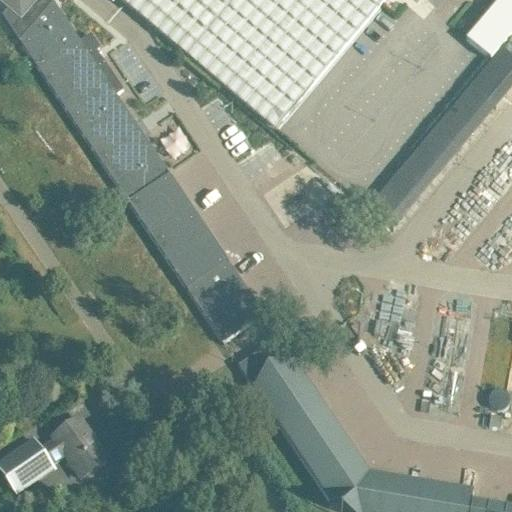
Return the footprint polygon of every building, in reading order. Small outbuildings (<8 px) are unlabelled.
[(0,0),(0,5),(8,12),(2,18),(223,346),(264,318),(116,98),(123,93),(105,67),(96,54),(100,51),(91,37),(80,44),(53,4),(52,5),(45,0),(0,0)] [(117,0),(275,133),(387,0),(117,0)] [(511,0),(501,0),(466,42),(488,60),(490,62),(501,50),(511,36),(511,0)] [(276,343),(238,369),(253,391),(329,504),(352,503),(355,511),(470,511),(473,494),(368,476),(294,364),(291,366),(276,343)] [(0,464),(0,473),(16,496),(52,470),(50,467),(65,457),(81,481),(108,463),(79,422),(53,440),(54,442),(40,452),(33,442),(0,464)]
